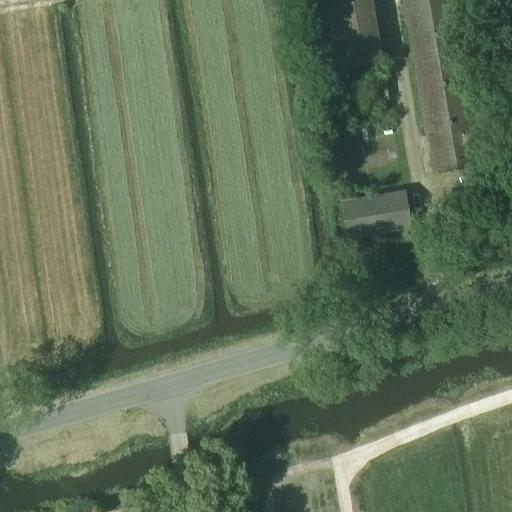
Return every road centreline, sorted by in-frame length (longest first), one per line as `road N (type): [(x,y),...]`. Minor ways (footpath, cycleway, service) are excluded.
road 1 (unclassified): [(0,432),(511,284)]
road 2 (track): [(345,511),(341,482),(349,460),(511,400)]
road 3 (track): [(174,381),(194,511)]
